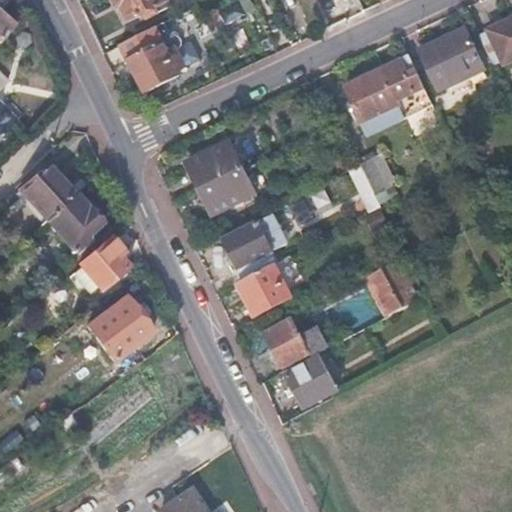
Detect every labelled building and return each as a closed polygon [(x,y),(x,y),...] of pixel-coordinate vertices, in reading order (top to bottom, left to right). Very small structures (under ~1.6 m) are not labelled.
[(118,0),(129,20),(143,12),(147,18),(158,12),(155,6),(165,0),(118,0)] [(0,41),(12,27),(0,15),(0,41)] [(511,19),(488,30),(500,57),(503,64),(511,60),(511,19)] [(119,45),(126,58),(163,39),(156,27),(119,45)] [(484,69),(465,30),(419,52),(438,92),(484,69)] [(488,30),(478,34),(491,61),(500,57),(488,30)] [(163,39),(126,58),(144,92),(180,74),(178,69),(185,65),(175,47),(168,51),(163,39)] [(433,106),(410,57),(345,88),(368,136),(433,106)] [(0,102),(0,134),(17,117),(0,102)] [(201,191),(244,170),(232,144),(189,165),(201,191)] [(382,155),(361,166),(374,192),(380,189),(394,182),(382,155)] [(45,220),(74,194),(46,165),(18,190),(45,220)] [(374,192),(361,166),(352,171),(372,212),(381,207),(374,192)] [(256,195),(244,170),(201,191),(214,216),(256,195)] [(88,209),(74,194),(45,220),(74,253),(88,240),(86,236),(102,221),(102,217),(91,205),(88,209)] [(246,281),(276,265),(279,263),(273,253),(288,245),(272,216),(225,242),(246,281)] [(77,265),(96,287),(99,290),(125,267),(117,257),(119,247),(112,239),(104,240),(75,264),(77,265)] [(89,292),(96,287),(77,265),(67,275),(81,293),(86,290),(89,292)] [(246,281),(239,285),(257,317),(293,298),(276,265),(246,281)] [(389,316),(404,308),(385,272),(370,279),(389,316)] [(87,326),(114,362),(152,335),(126,298),(87,326)] [(309,355),(311,358),(327,349),(323,342),(323,338),(319,330),(312,333),(302,316),(265,336),(283,370),(309,355)] [(338,391),(321,358),(287,376),(305,408),(338,391)] [(89,402),(124,375),(115,364),(106,371),(80,391),(89,402)] [(205,511),(191,491),(160,511),(205,511)]
